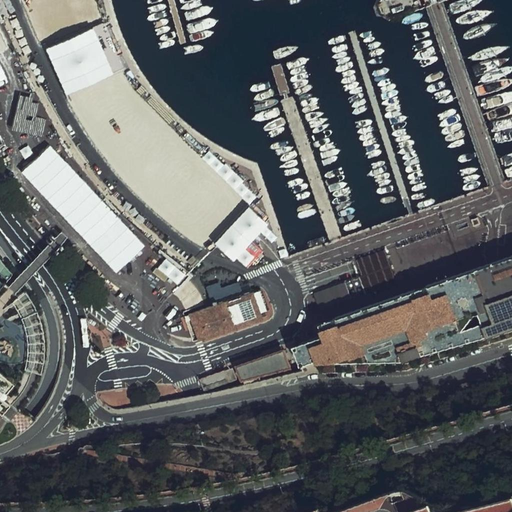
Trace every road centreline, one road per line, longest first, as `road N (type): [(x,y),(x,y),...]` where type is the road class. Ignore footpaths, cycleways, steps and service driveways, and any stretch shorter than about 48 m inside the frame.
road 1 (secondary): [(73,497),(348,436),(487,388),(510,363),(511,338)]
road 2 (residential): [(108,511),(250,490),(511,420)]
road 3 (residential): [(132,422),(278,391),(406,386),(511,355)]
road 4 (residential): [(55,0),(88,76),(131,141),(280,275)]
road 5 (secondary): [(189,363),(201,426),(194,449),(67,481)]
road 6 (secondary): [(31,411),(55,356),(51,319),(0,238)]
road 7 (residential): [(189,363),(283,327),(291,305),(280,275)]
road 8 (secondary): [(69,385),(72,321),(44,265)]
road 9 (residential): [(9,451),(132,422)]
road 10 (secondary): [(142,338),(44,265)]
